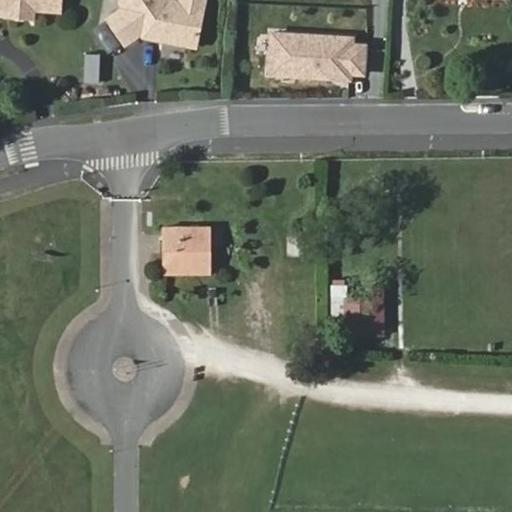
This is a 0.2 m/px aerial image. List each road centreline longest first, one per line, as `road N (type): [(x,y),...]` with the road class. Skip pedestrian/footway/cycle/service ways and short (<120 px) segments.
road 1 (tertiary): [(0,160),(28,148),(228,126),(511,123)]
road 2 (track): [(126,366),(186,357),(339,394),(511,402)]
